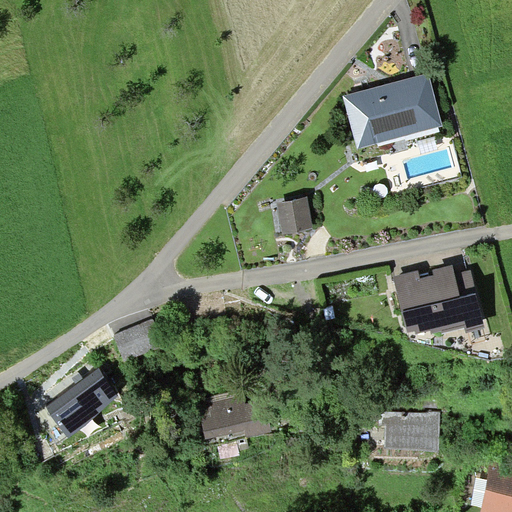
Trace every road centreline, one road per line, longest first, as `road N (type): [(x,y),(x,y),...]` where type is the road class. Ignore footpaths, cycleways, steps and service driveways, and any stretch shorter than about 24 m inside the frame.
road 1 (unclassified): [(132,304),(386,0)]
road 2 (residential): [(132,304),(511,229)]
road 3 (residential): [(0,383),(132,304)]
